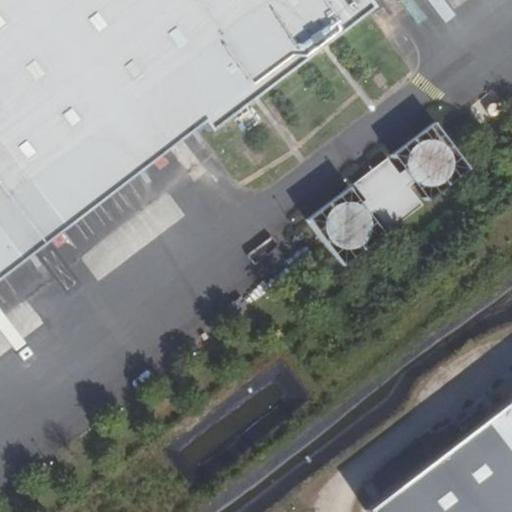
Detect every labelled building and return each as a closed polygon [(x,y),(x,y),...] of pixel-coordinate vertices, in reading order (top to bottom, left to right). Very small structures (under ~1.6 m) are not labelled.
[(364,0),(0,0),(0,276),(201,124),(208,132),(370,7),(364,0)] [(511,91),(495,79),(469,114),(489,128),(511,96),(511,91)] [(426,203),(468,170),(432,123),(390,155),(426,203)] [(388,232),(421,206),(385,159),(351,185),(388,232)] [(341,267),(383,235),(347,188),(305,220),(341,267)] [(511,511),(511,401),(367,511),(511,511)]
